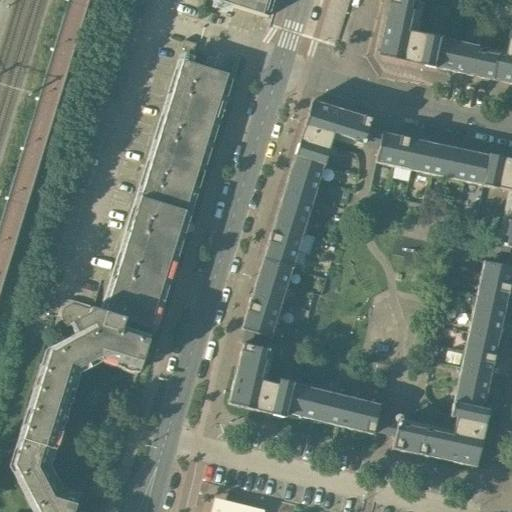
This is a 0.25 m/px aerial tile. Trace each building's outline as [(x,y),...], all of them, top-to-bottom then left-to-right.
[(217,0),(216,2),(261,17),(266,0),(217,0)] [(415,32),(421,1),(415,0),(394,0),(382,57),(442,70),(449,39),(447,39),(445,38),(445,37),(434,34),(433,36),(432,36),(415,32)] [(465,43),(449,39),(442,70),(459,73),(465,43)] [(183,41),(180,51),(192,55),(195,44),(183,41)] [(482,46),(465,43),(459,73),(476,77),(481,51),(482,46)] [(511,48),(510,57),(481,51),(476,77),(511,84),(511,48)] [(73,342),(63,347),(48,355),(14,467),(37,511),(73,511),(81,487),(79,486),(76,496),(65,493),(62,492),(64,491),(63,489),(57,491),(45,467),(50,465),(49,464),(47,465),(46,465),(50,450),(52,450),(53,448),(51,447),(56,430),(58,431),(59,428),(57,428),(62,410),(64,411),(65,409),(63,408),(68,391),(70,392),(71,389),(70,388),(75,372),(77,376),(78,376),(75,370),(99,357),(102,363),(104,362),(102,359),(103,358),(118,363),(117,365),(120,365),(120,364),(137,369),(137,371),(138,371),(229,76),(182,62),(104,314),(72,304),(63,308),(60,317),(66,327),(70,325),(76,335),(93,326),(95,330),(73,342)] [(373,119),(372,118),(369,119),(311,101),(305,120),(293,158),(323,167),(325,168),(329,154),(327,153),(328,152),(327,152),(332,135),(363,145),(367,130),(370,121),(373,119)] [(399,137),(381,133),(378,148),(375,163),(393,167),(399,137)] [(393,167),(411,171),(417,141),(399,137),(393,167)] [(435,145),(417,141),(411,171),(429,175),(435,145)] [(429,175),(447,179),(453,148),(435,145),(429,175)] [(447,179),(465,183),(472,152),(453,148),(447,179)] [(465,183),(483,187),(490,156),(472,152),(465,183)] [(490,156),(483,187),(493,189),(511,192),(511,194),(501,247),(511,249),(511,161),(500,158),(490,156)] [(318,184),(319,181),(323,167),(293,158),(288,175),(318,184)] [(318,184),(288,175),(283,192),(312,201),(314,196),(318,184)] [(277,209),(307,219),(309,212),(312,201),(283,192),(277,209)] [(272,227),(302,236),(307,219),(277,209),(272,227)] [(339,219),(332,217),(330,224),(337,226),(339,219)] [(297,253),(297,251),(299,244),(302,236),(272,227),(267,244),(297,253)] [(291,270),(292,269),(295,260),(297,253),(267,244),(262,261),(291,270)] [(497,265),(511,267),(511,249),(501,247),(497,265)] [(286,287),(286,286),(290,276),(291,270),(262,261),(256,278),(286,287)] [(511,267),(497,265),(483,262),(479,279),(509,286),(511,274),(511,267)] [(281,305),(282,301),(285,291),(286,287),(256,278),(251,295),(281,305)] [(479,279),(475,297),(506,304),(509,286),(479,279)] [(281,305),(251,295),(246,313),(275,322),(280,307),(281,305)] [(475,297),(471,315),(502,322),(506,304),(475,297)] [(240,330),(245,331),(247,332),(270,339),(275,323),(275,322),(246,313),(240,330)] [(471,315),(467,333),(498,340),(502,322),(471,315)] [(467,333),(463,351),(494,358),(498,340),(467,333)] [(293,384),(279,380),(278,386),(260,381),(267,350),(244,344),(242,344),(227,404),(284,419),(285,414),(293,384)] [(463,351),(460,369),(490,376),(494,358),(463,351)] [(486,394),(490,376),(460,369),(456,387),(486,394)] [(310,388),(293,384),(285,414),(303,418),(310,388)] [(452,405),(482,412),(486,394),(456,387),(452,405)] [(320,422),(328,392),(310,388),(303,418),(320,422)] [(345,396),(328,392),(320,422),(338,427),(345,396)] [(362,401),(345,396),(338,427),(355,431),(362,401)] [(355,431),(373,435),(376,419),(380,405),(362,401),(355,431)] [(451,436),(396,424),(393,440),(391,450),(455,463),(475,468),(485,423),(487,413),(482,412),(452,405),(451,408),(450,415),(455,416),(451,436)]
